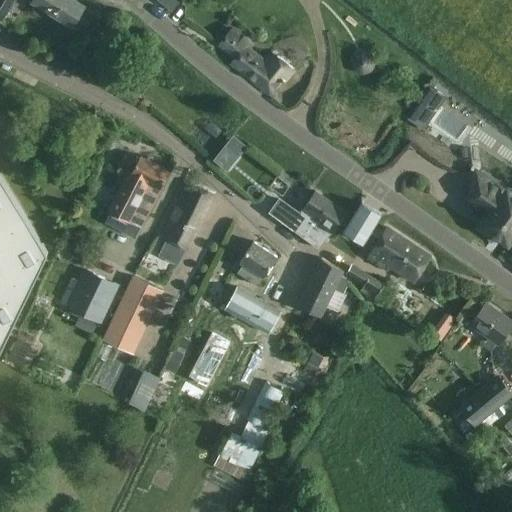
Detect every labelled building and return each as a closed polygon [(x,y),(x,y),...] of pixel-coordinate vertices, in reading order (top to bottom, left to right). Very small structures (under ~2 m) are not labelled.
[(14,0),(0,0),(0,20),(2,22),(14,0)] [(72,27),(85,7),(73,0),(32,0),(32,2),(72,27)] [(157,0),(167,8),(172,11),(179,2),(177,0),(157,0)] [(241,37),(231,29),(219,44),(235,57),(230,63),(269,94),(281,79),(284,82),(294,69),(277,55),(267,68),(246,52),(253,44),(243,35),(241,37)] [(430,86),(407,119),(424,131),(430,122),(434,125),(434,124),(458,141),(468,126),(456,117),(444,109),(444,108),(441,106),(447,97),(430,86)] [(238,149),(243,143),(233,134),(223,144),(228,149),(238,149)] [(129,170),(119,188),(108,211),(141,227),(170,171),(140,156),(132,172),(129,170)] [(281,170),(277,176),(289,185),(293,179),(281,170)] [(0,353),(48,253),(0,173),(0,353)] [(511,197),(504,192),(503,193),(478,175),(468,197),(490,212),(480,226),(508,246),(511,239),(511,197)] [(161,236),(186,248),(213,193),(189,181),(161,236)] [(269,211),(269,212),(279,219),(290,227),(290,228),(300,234),(301,235),(318,247),(327,234),(344,212),(316,191),(308,202),(301,213),(279,197),(269,211)] [(363,202),(351,219),(345,229),(362,241),(380,214),(363,202)] [(389,268),(413,282),(430,256),(387,227),(367,258),(387,271),(389,268)] [(240,262),(243,264),(238,271),(245,276),(258,284),(263,276),(264,277),(277,257),(254,241),(240,262)] [(298,305),(316,313),(322,316),(334,289),(343,294),(349,281),(341,276),(345,269),(321,257),(298,305)] [(365,284),(363,287),(360,291),(374,300),(385,283),(353,263),(347,273),(365,284)] [(137,268),(135,273),(146,278),(148,273),(137,268)] [(71,278),(61,300),(71,304),(70,306),(99,319),(100,320),(117,284),(86,269),(80,282),(71,278)] [(132,276),(104,337),(115,342),(133,351),(147,322),(162,290),(155,286),(136,278),(132,276)] [(237,315),(268,332),(281,311),(237,286),(225,308),(233,312),(230,317),(234,319),(237,315)] [(471,324),(489,337),(483,346),(491,351),(497,342),(499,344),(511,324),(511,321),(486,303),(471,324)] [(180,334),(164,367),(175,373),(184,354),(191,340),(180,334)] [(104,342),(97,356),(105,361),(112,347),(104,342)] [(38,350),(30,346),(24,358),(32,362),(38,350)] [(314,361),(308,371),(326,381),(331,370),(314,361)] [(141,368),(126,401),(142,409),(157,376),(141,368)] [(286,374),(282,383),(300,391),(304,383),(286,374)] [(477,426),(511,396),(511,390),(498,374),(460,405),(477,426)] [(221,451),(214,466),(244,480),(248,471),(249,472),(259,450),(270,429),(267,428),(284,391),(265,382),(247,419),(248,419),(241,435),(230,430),(220,451),(221,451)] [(511,467),(502,476),(509,484),(511,481),(511,467)]
